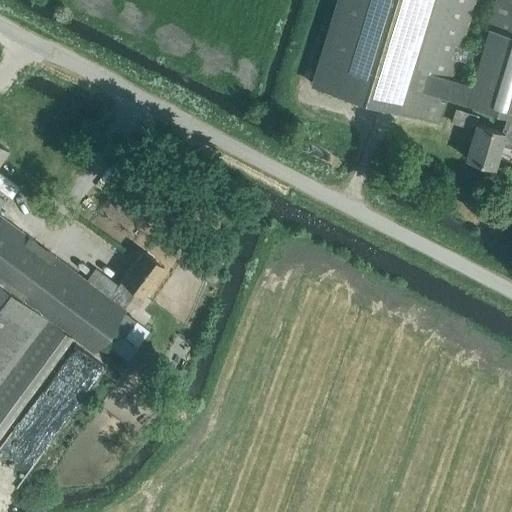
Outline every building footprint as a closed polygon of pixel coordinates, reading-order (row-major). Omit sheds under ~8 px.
[(500,144),(511,147),(511,0),(495,0),(480,54),(459,48),(473,0),(339,0),(314,86),(437,123),(444,98),(506,116),(501,132),(476,124),(466,158),(494,166),(500,144)] [(0,300),(41,247),(0,216),(0,205),(4,200),(0,196),(0,160),(8,151),(0,144),(0,300)] [(427,167),(430,157),(402,148),(399,158),(427,167)] [(142,252),(121,280),(121,281),(118,285),(95,268),(86,281),(41,247),(0,300),(0,418),(65,333),(91,353),(124,309),(123,309),(136,292),(142,296),(144,293),(146,295),(152,287),(150,285),(163,268),(142,252)] [(110,346),(127,359),(136,347),(119,334),(110,346)]
